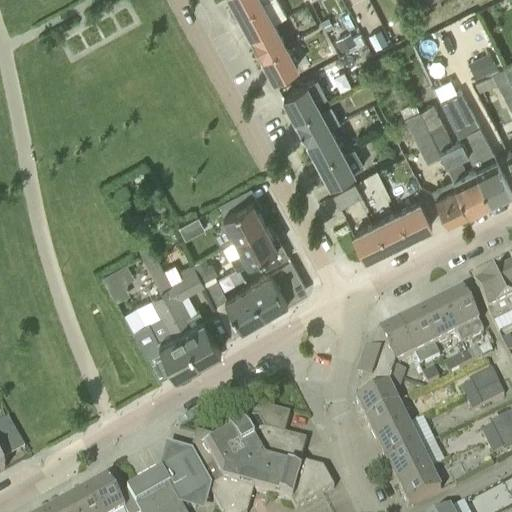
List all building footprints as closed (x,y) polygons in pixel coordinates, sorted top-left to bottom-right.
[(262,0),(261,0),(231,0),(238,13),(262,0)] [(250,35),(273,22),(286,15),(278,0),(264,0),(262,1),(262,0),(238,13),(250,35)] [(434,0),(413,0),(418,9),(434,0)] [(262,56),(285,44),(273,22),(250,35),(262,56)] [(332,22),(325,26),(330,36),(337,32),(332,22)] [(374,41),(377,46),(389,40),(383,29),(377,32),(374,41)] [(361,32),(353,36),(350,31),(336,39),(341,50),(356,42),(358,46),(366,41),(361,32)] [(285,44),(262,56),(274,78),(297,65),(285,44)] [(503,68),(511,85),(511,62),(504,66),(505,67),(503,68)] [(511,149),(507,152),(511,161),(511,85),(503,68),(493,73),(473,82),(478,91),(497,82),(511,111),(511,149)] [(295,118),(319,104),(317,100),(327,95),(318,77),(283,96),(295,118)] [(405,117),(419,110),(414,101),(400,108),(405,117)] [(295,118),(307,139),(340,121),(331,104),(322,109),(319,104),(295,118)] [(468,152),(461,138),(452,143),(432,104),(419,110),(442,154),(446,163),(468,152)] [(427,161),(442,154),(419,110),(405,117),(427,161)] [(318,161),(343,147),(332,126),(340,122),(340,121),(307,139),(318,161)] [(485,135),(480,125),(459,135),(461,138),(468,152),(476,167),(475,168),(491,199),(511,188),(496,157),(485,135)] [(343,147),(318,161),(330,182),(364,164),(354,146),(345,151),(343,147)] [(469,211),(491,199),(475,168),(454,178),(469,211)] [(367,185),(364,177),(355,182),(359,189),(367,185)] [(447,221),(469,211),(454,178),(431,189),(447,221)] [(340,207),(361,195),(355,182),(333,194),(340,207)] [(217,205),(223,215),(236,239),(265,224),(247,190),(251,188),(251,187),(217,205)] [(397,211),(409,235),(431,224),(419,199),(397,211)] [(387,246),(409,235),(397,211),(375,222),(387,246)] [(365,257),(387,246),(375,222),(371,224),(365,212),(348,221),(347,219),(346,219),(365,257)] [(204,228),(198,216),(178,226),(185,238),(204,228)] [(259,256),(266,268),(288,256),(282,244),(277,246),(265,224),(236,239),(242,251),(231,257),(237,268),(239,267),(259,256)] [(191,314),(181,296),(204,285),(194,264),(179,272),(182,277),(171,282),(153,246),(142,252),(163,293),(162,293),(199,361),(220,349),(199,310),(191,314)] [(193,263),(194,264),(196,270),(202,281),(214,275),(208,263),(205,257),(193,263)] [(246,286),(263,314),(288,300),(287,298),(305,287),(289,260),(264,275),(248,285),(246,286)] [(245,278),(239,267),(237,268),(229,273),(235,284),(245,278)] [(511,316),(511,315),(511,275),(510,270),(492,279),(511,316)] [(263,314),(246,286),(227,297),(217,279),(205,286),(203,288),(231,336),(232,336),(231,333),(263,314)] [(493,325),(511,316),(492,279),(475,288),(493,325)] [(143,325),(133,330),(144,351),(159,343),(176,374),(199,361),(162,293),(152,299),(160,316),(143,325)] [(462,345),(483,335),(463,294),(442,304),(458,337),(462,345)] [(437,347),(458,337),(442,304),(420,315),(437,347)] [(416,358),(437,347),(420,315),(399,325),(416,358)] [(395,368),(416,358),(399,325),(378,336),(367,369),(403,382),(406,372),(395,369),(395,368)] [(502,341),(509,354),(511,352),(511,342),(510,337),(502,341)] [(465,353),(471,364),(482,358),(476,348),(465,353)] [(449,375),(471,364),(465,353),(443,364),(449,375)] [(366,424),(399,408),(389,387),(389,386),(400,390),(403,382),(367,369),(355,403),(366,424)] [(427,385),(439,380),(434,369),(422,375),(427,385)] [(459,385),(466,399),(498,384),(492,371),(459,385)] [(498,384),(466,399),(472,412),(504,397),(498,384)] [(293,502),(296,492),(301,473),(298,472),(306,443),(284,437),(290,417),(264,409),(256,414),(252,406),(241,412),(245,420),(228,429),(231,434),(219,441),(196,435),(191,454),(166,448),(159,475),(127,493),(137,511),(183,511),(182,509),(193,511),(205,511),(212,488),(223,482),(293,502)] [(366,424),(376,445),(410,429),(399,408),(366,424)] [(487,444),(511,432),(511,415),(490,425),(492,428),(482,433),(487,444)] [(387,467),(420,450),(410,429),(376,445),(387,467)] [(511,432),(487,444),(493,456),(502,451),(504,454),(511,449),(511,432)] [(397,488),(431,471),(430,470),(420,450),(387,467),(397,488)] [(408,509),(441,493),(431,471),(397,488),(408,509)] [(137,511),(127,493),(117,499),(107,480),(86,492),(96,511),(124,511),(125,511),(137,511)] [(96,511),(86,492),(65,504),(68,511),(96,511)]
